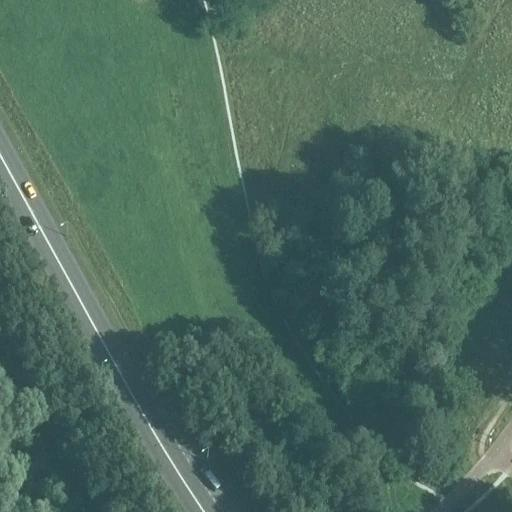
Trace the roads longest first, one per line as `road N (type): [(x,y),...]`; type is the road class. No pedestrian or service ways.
road 1 (secondary): [(203,511),(0,156)]
road 2 (unknown): [(511,387),(479,456),(511,492)]
